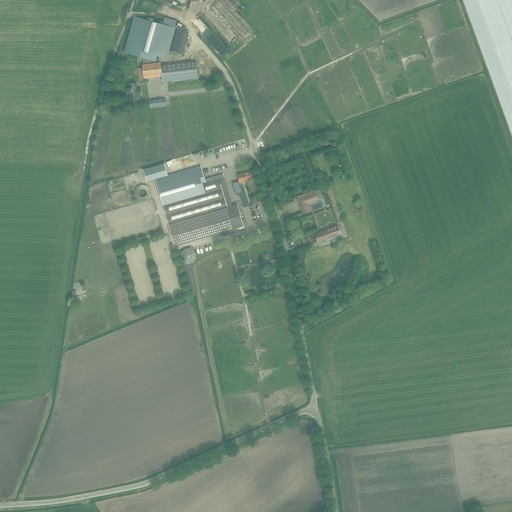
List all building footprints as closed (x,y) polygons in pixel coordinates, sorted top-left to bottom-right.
[(135,17),(125,52),(143,57),(144,64),(159,63),(160,57),(166,58),(167,55),(175,29),(135,17)] [(177,29),(171,50),(181,53),(187,31),(177,29)] [(196,61),(161,65),(161,62),(159,63),(144,64),(142,65),(143,68),(144,78),(162,76),(163,81),(163,82),(198,78),(196,61)] [(129,88),(128,89),(129,93),(130,93),(130,101),(138,100),(138,96),(142,96),(141,89),(137,89),(136,83),(128,84),(129,88)] [(233,206),(223,174),(205,179),(200,165),(173,174),(169,161),(143,169),(147,181),(155,179),(163,205),(175,246),(244,226),(237,204),(233,206)] [(254,179),(252,170),(237,174),(240,183),(254,179)] [(131,185),(131,200),(146,201),(147,186),(131,185)] [(236,195),(240,194),(244,207),(249,206),(243,186),(235,189),(236,195)] [(318,200),(315,190),(297,197),(303,214),(310,212),(307,204),(318,200)] [(341,234),(338,225),(315,234),(318,242),(341,234)] [(186,246),(173,254),(180,266),(194,258),(186,246)] [(320,292),(327,298),(330,295),(323,289),(320,292)]
